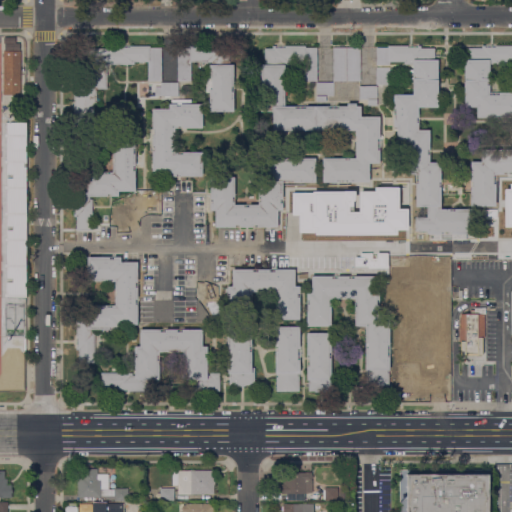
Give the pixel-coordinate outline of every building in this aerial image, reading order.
[(3,51),(5,51),(5,44),(13,44),(13,43),(4,43),(4,37),(15,37),(15,43),(20,43),(20,51),(21,51),(20,95),(3,95),(3,51)] [(74,88),(85,88),(85,49),(118,49),(118,46),(150,46),(150,48),(162,48),(162,81),(149,81),(149,62),(135,62),(135,65),(108,65),(108,90),(97,90),(97,124),(136,124),(136,192),(119,192),(119,196),(90,196),(90,200),(93,200),(93,231),(77,231),(77,217),(74,217),(74,183),(86,183),(86,172),(113,172),(113,148),(75,149),(74,88)] [(234,112),(210,112),(210,92),(207,92),(207,75),(210,75),(210,65),(206,65),(206,62),(192,62),(192,81),(178,81),(178,48),(190,48),(190,46),(223,46),(223,50),(231,50),(231,65),(234,65),(234,112)] [(265,48),(273,48),(273,46),(306,46),(306,48),(318,48),(318,81),(304,81),(304,62),(289,62),(289,65),(285,65),(285,75),(288,75),(288,80),(286,80),(286,86),(288,86),(288,99),(286,99),(286,106),(348,106),(348,104),(357,104),(357,106),(362,106),(362,117),(380,117),(380,139),(382,139),(382,150),(380,150),(380,164),(370,164),(370,183),(323,183),(323,158),(356,158),(356,131),(273,131),(273,112),(261,112),(261,65),(265,65),(265,48)] [(388,48),(388,46),(421,46),(421,49),(435,49),(435,60),(439,60),(439,108),(419,108),(419,130),(430,130),(430,163),(441,163),(441,209),(474,209),(474,234),(469,234),(469,240),(430,240),(430,235),(427,235),(427,232),(415,232),(415,218),(427,218),(427,207),(416,207),(416,175),(408,175),(408,160),(405,160),(405,142),(397,142),(397,128),(394,128),(394,95),(414,95),(414,81),(409,81),(409,70),(413,70),(413,64),(405,64),(405,62),(390,62),(390,65),(377,65),(377,48),(388,48)] [(511,46),(511,62),(499,62),(499,64),(490,64),(490,93),(511,93),(511,175),(496,175),(496,206),(471,206),(471,162),(481,162),(481,150),(511,150),(511,118),(477,118),(477,108),(465,107),(465,60),(468,60),(468,48),(482,48),(482,46),(511,46)] [(334,48),(361,48),(361,81),(334,81),(334,48)] [(390,85),(377,85),(377,67),(390,68),(390,85)] [(155,96),(156,87),(161,87),(161,83),(179,83),(179,96),(155,96)] [(378,86),(378,106),(368,106),(368,100),(360,100),(360,86),(378,86)] [(153,109),(170,109),(170,104),(172,104),(172,101),(192,101),(192,104),(203,104),(203,128),(176,128),(176,152),(203,152),(203,177),(170,177),(170,172),(153,172),(153,109)] [(25,122),(5,122),(5,334),(25,334),(25,122)] [(283,183),(283,227),(216,228),(216,211),(211,211),(211,177),(235,177),(235,205),(259,205),(259,183),(270,183),(270,159),(316,158),(316,183),(283,183)] [(138,325),(122,325),(122,330),(93,330),(93,333),(95,333),(95,364),(79,364),(79,350),(76,350),(76,317),(88,317),(88,306),(116,306),(116,282),(88,282),(88,257),(121,257),(121,262),(138,262),(138,325)] [(295,269),(295,286),(300,286),(301,320),(276,320),(276,292),(246,293),(246,333),(252,333),(252,368),(255,368),(255,386),(230,386),(230,374),(228,374),(227,287),(232,287),(232,270),(295,269)] [(375,276),(375,295),(380,295),(380,324),(390,324),(390,388),(366,388),(366,327),(356,327),(356,299),(332,299),(332,327),(307,327),(307,293),(313,293),(313,276),(375,276)] [(461,355),(461,342),(459,342),(459,329),(461,329),(461,314),(471,314),(471,310),(474,310),(474,308),(486,308),(486,314),(485,314),(485,338),(483,338),(483,355),(461,355)] [(276,391),(276,327),(300,327),(300,392),(276,391)] [(203,330),(203,347),(208,347),(208,376),(211,376),(211,373),(220,373),(220,392),(195,392),(195,380),(183,380),(183,352),(160,352),(160,380),(149,380),(149,392),(116,392),(116,389),(102,389),(102,373),(133,373),(133,376),(136,376),(136,347),(141,347),(141,330),(203,330)] [(332,374),(335,374),(334,392),(309,392),(309,380),(307,380),(307,333),(332,333),(332,374)] [(395,362),(409,362),(409,377),(433,377),(433,390),(424,390),(424,398),(399,398),(399,381),(408,381),(408,377),(395,377),(395,362)] [(78,475),(81,475),(81,469),(97,469),(97,475),(109,475),(109,489),(129,489),(129,494),(136,494),(136,499),(129,499),(129,501),(115,501),(115,496),(102,496),(102,497),(78,497),(78,475)] [(406,511),(401,511),(401,470),(492,470),(492,477),(489,477),(489,511),(406,511)] [(0,471),(6,471),(6,479),(8,479),(8,485),(12,485),(12,497),(0,497),(0,471)] [(216,471),(216,484),(215,484),(215,494),(179,494),(179,486),(180,486),(180,484),(179,484),(179,471),(216,471)] [(282,484),(284,484),(284,473),(312,472),(312,481),(306,481),(306,494),(282,494),(282,484)] [(174,488),(175,500),(161,500),(161,488),(174,488)] [(340,488),(340,501),(325,501),(325,488),(340,488)] [(8,511),(0,511),(0,502),(8,502),(8,511)] [(123,511),(80,511),(80,502),(93,502),(93,504),(123,504),(123,511)] [(212,511),(213,503),(181,503),(180,511),(212,511)]
